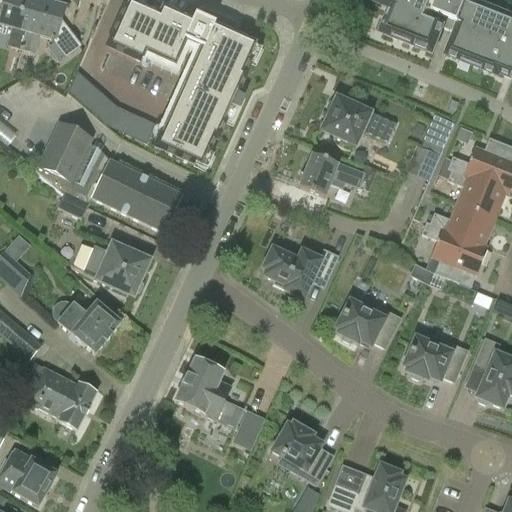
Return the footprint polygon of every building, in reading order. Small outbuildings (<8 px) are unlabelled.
[(21,52),(35,2),(26,0),(4,0),(0,15),(0,26),(12,30),(7,48),(21,52)] [(511,23),(468,6),(452,0),(440,0),(431,25),(425,22),(433,0),(380,0),(378,7),(391,12),(386,24),(391,26),(387,38),(432,56),(443,31),(454,35),(446,57),(497,77),(498,75),(511,79),(511,23)] [(64,10),(35,2),(21,52),(34,56),(39,38),(50,41),(49,43),(54,45),(64,58),(79,47),(60,22),(64,10)] [(108,50),(140,64),(141,63),(143,57),(173,70),(184,46),(200,53),(162,137),(156,150),(194,167),(195,167),(201,154),(205,156),(212,140),(215,141),(222,124),(223,125),(224,124),(236,98),(236,97),(235,96),(242,80),(240,79),(247,63),(247,62),(243,60),(249,47),(248,46),(212,31),(213,28),(211,27),(214,20),(199,14),(196,20),(193,19),(192,23),(190,26),(174,19),(172,24),(160,18),(162,14),(161,13),(159,17),(157,20),(142,13),(141,13),(139,18),(127,13),(129,8),(128,7),(126,11),(108,50)] [(69,102),(136,141),(148,120),(119,104),(117,107),(79,85),(69,102)] [(369,116),(369,117),(335,101),(321,134),(354,149),(361,135),(386,146),(395,128),(369,116)] [(428,184),(452,126),(433,118),(419,150),(416,149),(405,174),(428,184)] [(58,126),(37,169),(34,176),(63,198),(56,211),(81,223),(91,201),(162,236),(180,199),(108,164),(108,165),(86,154),(91,142),(58,126)] [(452,161),(451,163),(445,161),(442,169),(447,171),(447,173),(505,196),(508,197),(511,188),(511,166),(507,164),(511,152),(511,151),(488,142),(483,154),(474,151),(467,167),(452,161)] [(312,158),(305,176),(300,176),(297,184),(300,188),(299,191),(323,201),(330,183),(356,192),(362,177),(312,158)] [(505,196),(447,173),(441,170),(438,179),(447,182),(446,185),(462,191),(455,207),(493,224),(505,196)] [(357,222),(362,207),(334,198),(329,213),(357,222)] [(433,217),(432,219),(426,217),(422,225),(425,226),(483,250),(493,224),(455,207),(449,223),(433,217)] [(483,250),(425,226),(420,238),(436,244),(429,261),(439,264),(434,277),(458,287),(463,274),(475,279),(487,251),(483,250)] [(19,236),(4,257),(18,267),(33,246),(19,236)] [(94,250),(93,253),(80,247),(70,270),(83,276),(82,278),(132,299),(147,264),(111,248),(108,256),(94,250)] [(313,278),(326,284),(337,260),(323,254),(318,263),(300,255),(296,264),(271,252),(262,271),(266,273),(263,279),(273,284),(271,288),(302,302),(313,278)] [(3,256),(0,259),(0,279),(21,298),(34,284),(3,256)] [(492,314),(497,317),(509,321),(511,314),(511,308),(496,302),(492,314)] [(95,306),(85,318),(69,305),(64,304),(59,305),(54,308),(52,313),(52,319),(54,324),(94,357),(120,327),(95,306)] [(399,323),(374,309),(370,316),(349,305),(335,332),(338,334),(336,337),(339,339),(341,343),(349,348),(353,346),(356,348),(358,344),(369,350),(371,346),(384,352),(399,323)] [(0,339),(29,364),(42,349),(0,313),(0,339)] [(453,386),(466,355),(440,344),(437,351),(414,342),(402,370),(406,371),(404,375),(408,376),(410,381),(418,384),(422,382),(426,384),(427,380),(438,385),(440,381),(453,386)] [(475,401),(477,406),(485,409),(489,407),(501,412),(507,397),(511,399),(511,395),(511,364),(495,357),(498,349),(484,343),(473,370),(486,375),(475,401)] [(223,405),(229,391),(218,386),(222,377),(193,363),(173,406),(203,420),(203,419),(214,425),(214,424),(233,432),(242,414),(223,405)] [(76,389),(42,371),(32,366),(15,400),(58,422),(57,424),(76,433),(95,396),(77,386),(76,389)] [(245,415),(232,445),(249,452),(262,423),(245,415)] [(292,467),(288,474),(315,489),(332,460),(318,452),(320,448),(309,442),(311,439),(308,437),(307,432),(299,428),(295,429),(292,427),(290,431),(286,429),(271,455),(292,467)] [(14,454),(0,478),(0,489),(37,510),(55,477),(14,454)] [(394,511),(392,511),(403,483),(397,481),(398,477),(379,469),(374,483),(364,479),(357,496),(335,487),(326,508),(335,511),(353,511),(354,511),(356,511),(363,511),(364,511),(394,511)] [(308,488),(295,511),(314,511),(323,496),(308,488)]
